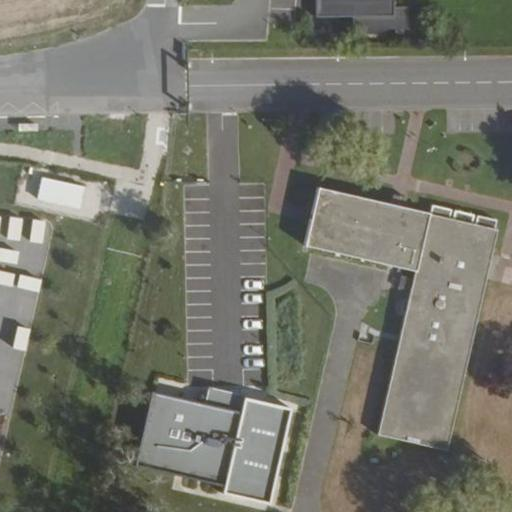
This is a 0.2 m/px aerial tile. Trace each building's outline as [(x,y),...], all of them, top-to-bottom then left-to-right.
[(388,0),(311,0),(311,14),(350,14),(389,15),(389,6),(388,0)] [(389,15),(350,14),(350,28),(389,29),(404,29),(405,6),(389,6),(389,15)] [(50,179),(45,199),(77,208),(82,187),(50,179)] [(317,182),(304,240),(415,266),(379,429),(447,446),(498,225),(317,182)] [(209,391),(205,405),(153,394),(138,464),(226,484),(225,492),(270,502),(291,409),(209,391)]
